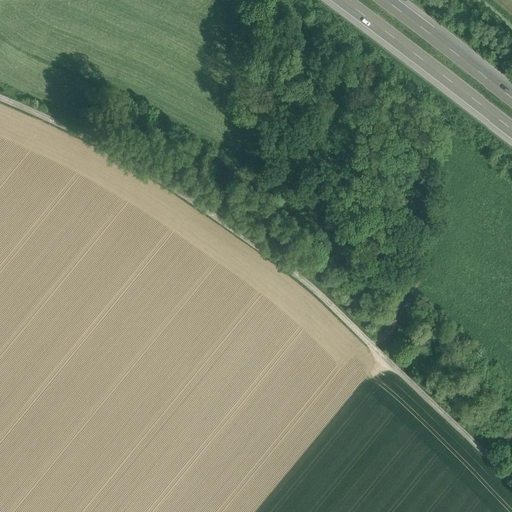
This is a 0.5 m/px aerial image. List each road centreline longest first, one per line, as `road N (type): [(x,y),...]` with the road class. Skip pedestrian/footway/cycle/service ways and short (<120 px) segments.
road 1 (unclassified): [(0,100),(136,163),(313,289),(511,479)]
road 2 (motorway): [(341,0),(511,129)]
road 3 (motorway): [(511,100),(378,0)]
